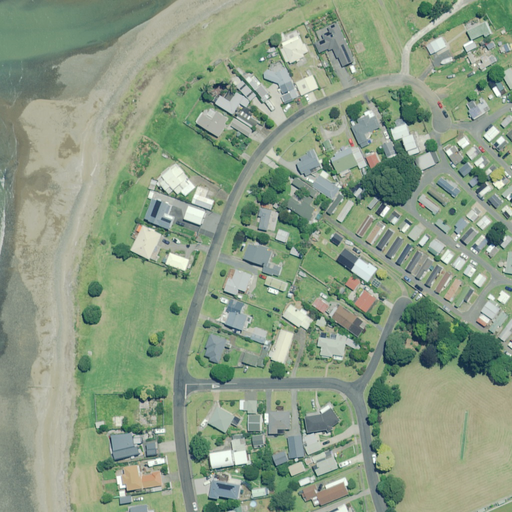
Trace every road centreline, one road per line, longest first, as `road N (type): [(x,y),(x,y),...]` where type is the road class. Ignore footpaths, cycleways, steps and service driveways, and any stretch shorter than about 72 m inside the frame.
road 1 (residential): [(442,122),(424,89),(397,79),(320,104),(275,135),(231,202),(179,384)]
road 2 (residential): [(179,384),(331,382),(353,393)]
road 3 (residential): [(325,215),(466,317)]
road 4 (residential): [(498,274),(412,209),(415,190),(445,165)]
road 5 (residential): [(179,384),(191,511)]
road 6 (residential): [(353,393),(382,511)]
